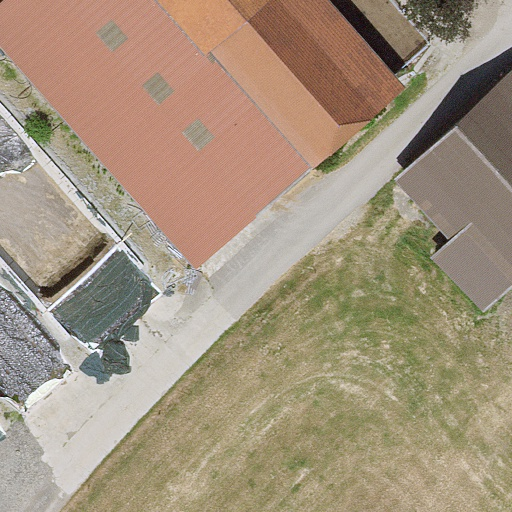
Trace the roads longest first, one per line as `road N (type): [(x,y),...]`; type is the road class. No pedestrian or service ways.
road 1 (track): [(511,18),(184,350)]
road 2 (track): [(40,511),(184,350)]
